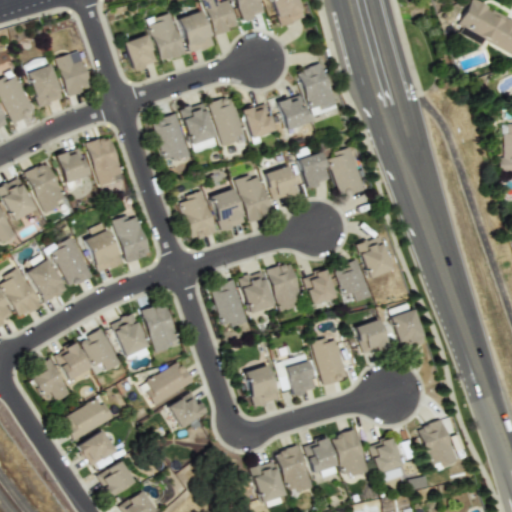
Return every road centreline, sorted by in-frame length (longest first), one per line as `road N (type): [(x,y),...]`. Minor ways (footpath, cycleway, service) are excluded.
road 1 (secondary): [(511,480),(386,107)]
road 2 (residential): [(89,511),(0,369),(20,347),(87,308),(180,272)]
road 3 (residential): [(180,272),(240,435),(393,395)]
road 4 (residential): [(82,0),(180,272)]
road 5 (residential): [(121,105),(260,58)]
road 6 (residential): [(180,272),(320,231)]
road 7 (residential): [(121,105),(0,159)]
